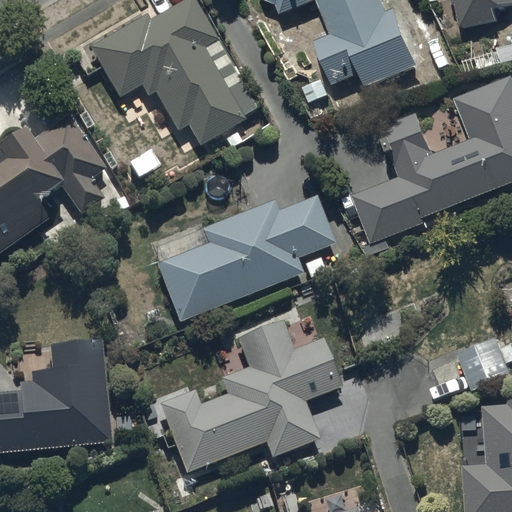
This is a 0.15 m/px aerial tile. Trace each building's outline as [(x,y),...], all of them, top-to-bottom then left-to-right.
[(282,22),(317,7),(332,40),(316,47),(335,91),(347,86),(352,98),(365,92),(366,95),(420,72),(396,16),(389,19),(383,4),(385,3),(383,0),(264,0),(271,14),(278,11),(282,22)] [(456,9),(460,34),(498,28),(496,16),(511,13),(511,0),(450,0),(453,10),(456,9)] [(147,103),(154,98),(177,138),(188,132),(200,153),(213,146),(222,162),(233,156),(223,140),(245,127),(243,124),(258,116),(192,3),(150,27),(147,22),(90,55),(119,106),(141,93),(147,103)] [(425,231),(511,194),(511,112),(510,108),(395,154),(401,168),(349,191),(368,236),(419,215),(425,231)] [(0,261),(48,228),(39,215),(63,199),(79,222),(104,205),(92,187),(106,178),(68,123),(30,149),(27,144),(0,162),(0,261)] [(179,330),(302,282),(296,267),(335,251),(316,203),(277,218),(274,208),(203,236),(209,251),(156,271),(179,330)] [(227,400),(172,422),(197,483),(270,453),(275,466),(321,447),(305,406),(316,402),(304,372),(322,364),(306,324),(294,328),(290,318),(239,339),(255,378),(223,392),(227,400)] [(458,359),(473,394),(475,399),(511,384),(511,376),(499,343),(458,359)] [(0,465),(112,457),(111,447),(120,446),(115,383),(108,383),(105,347),(51,351),(53,382),(20,384),(21,398),(0,399),(0,465)] [(443,404),(468,393),(453,361),(430,370),(438,389),(409,400),(417,420),(445,409),(443,404)] [(488,471),(464,472),(466,511),(511,511),(511,404),(510,405),(510,411),(484,413),(488,471)]
